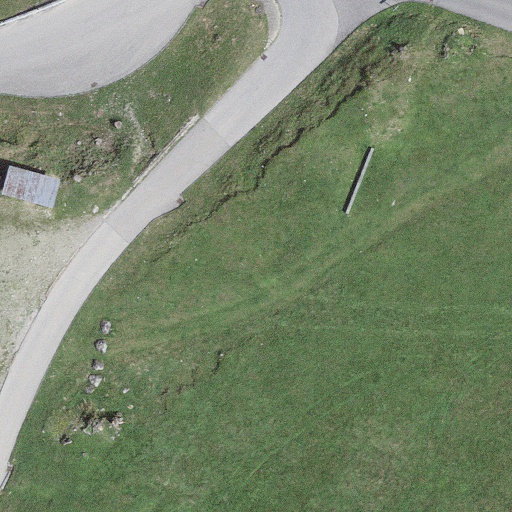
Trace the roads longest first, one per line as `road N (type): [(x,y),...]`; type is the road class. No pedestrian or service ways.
road 1 (unclassified): [(325,0),(294,60),(84,261),(34,346),(0,429)]
road 2 (unclassified): [(0,43),(116,0)]
